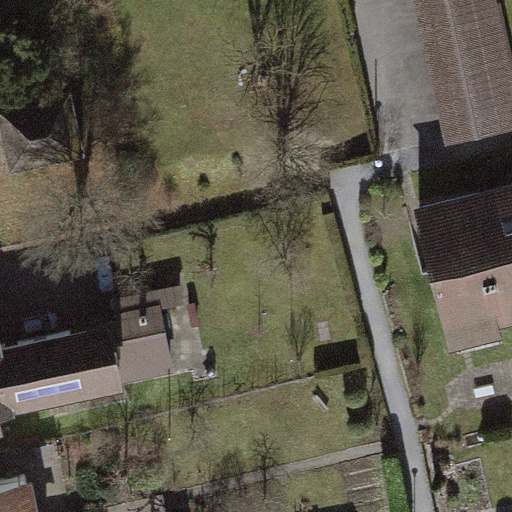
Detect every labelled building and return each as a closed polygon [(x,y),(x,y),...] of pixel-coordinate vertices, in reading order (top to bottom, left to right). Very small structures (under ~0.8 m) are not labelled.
[(421,0),(451,145),(511,132),(511,33),(505,0),(421,0)] [(4,154),(85,151),(83,97),(2,100),(4,154)] [(511,188),(420,209),(454,357),(507,345),(504,332),(511,330),(511,188)] [(5,314),(0,315),(0,420),(138,388),(123,323),(12,348),(5,314)] [(49,511),(44,482),(0,491),(0,511),(49,511)]
